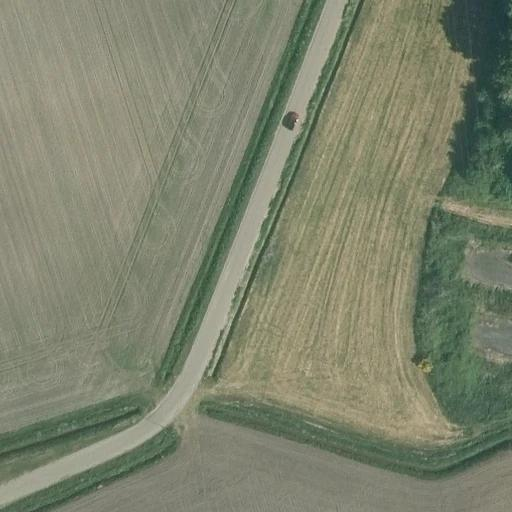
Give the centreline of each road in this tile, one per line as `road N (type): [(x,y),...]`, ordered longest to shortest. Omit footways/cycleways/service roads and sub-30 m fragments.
road 1 (unclassified): [(0,496),(143,430),(183,389),(337,0)]
road 2 (track): [(511,421),(448,453),(401,449),(183,389)]
